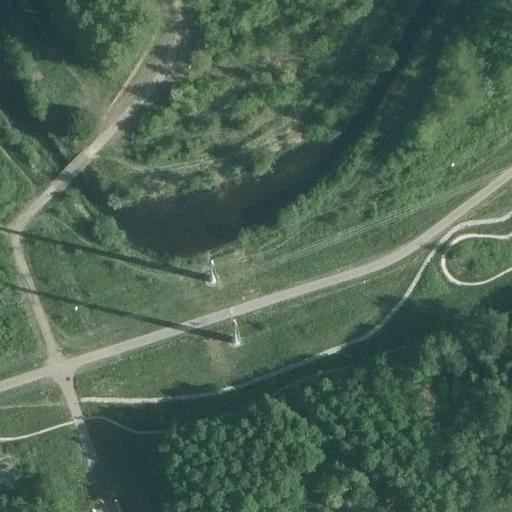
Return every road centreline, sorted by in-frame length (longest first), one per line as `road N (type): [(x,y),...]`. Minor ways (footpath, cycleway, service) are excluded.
road 1 (unknown): [(511,211),(469,224),(438,245),(368,334),(309,362),(230,392),(0,408)]
road 2 (unknown): [(145,0),(159,29),(88,155)]
road 3 (unknown): [(0,238),(48,385)]
